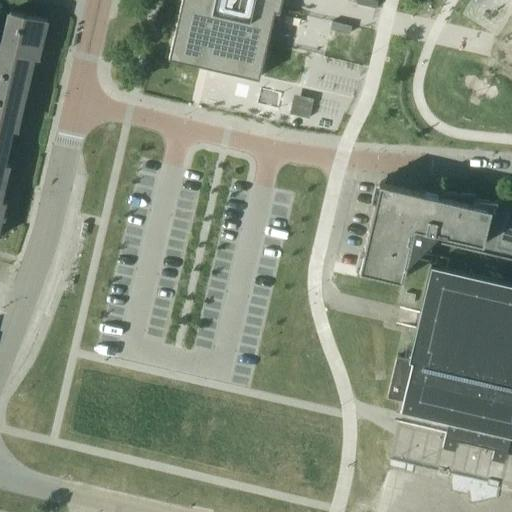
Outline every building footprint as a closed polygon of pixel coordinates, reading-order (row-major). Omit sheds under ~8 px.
[(181,0),(168,56),(258,77),(267,42),(275,8),(276,4),(279,5),(280,0),(181,0)] [(46,21),(46,20),(45,19),(10,11),(3,41),(0,40),(0,85),(25,92),(25,91),(19,90),(22,76),(27,77),(32,56),(36,57),(42,34),(37,33),(40,19),(46,21)] [(350,32),(351,25),(332,20),(330,28),(350,32)] [(25,92),(0,85),(0,150),(1,147),(5,149),(10,127),(15,128),(20,106),(15,105),(19,91),(25,92)] [(313,95),(294,90),(291,102),(311,106),(313,95)] [(0,214),(3,201),(0,200),(0,192),(3,179),(0,177),(0,171),(2,164),(8,165),(8,164),(0,162),(0,214)] [(440,195),(423,191),(379,181),(358,269),(402,279),(412,235),(420,237),(511,258),(511,206),(508,206),(509,202),(475,199),(476,194),(441,191),(440,195)] [(423,293),(408,359),(387,396),(402,400),(400,409),(460,423),(456,440),(495,449),(499,432),(511,435),(511,283),(448,268),(443,267),(430,264),(423,293)] [(404,292),(403,300),(413,302),(415,295),(404,292)]
